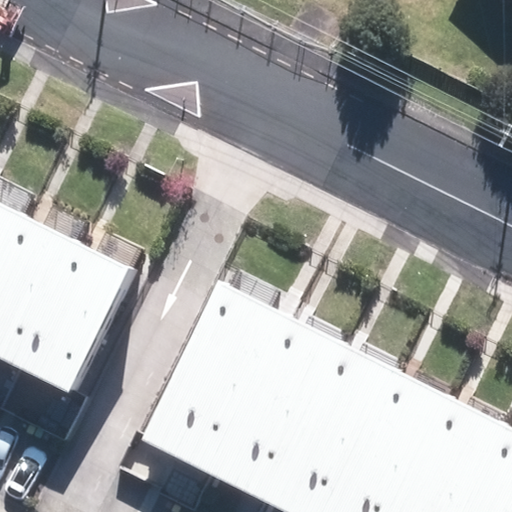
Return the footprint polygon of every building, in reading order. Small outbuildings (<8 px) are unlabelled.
[(0,265),(29,208),(0,193),(0,265)] [(0,334),(25,347),(82,235),(29,208),(0,265),(0,334)] [(79,374),(136,262),(82,235),(25,347),(79,374)] [(231,269),(149,428),(206,457),(288,298),(231,269)] [(288,298),(206,457),(262,486),(345,327),(288,298)] [(345,327),(262,486),(313,511),(320,511),(401,356),(345,327)] [(401,356),(320,511),(392,511),(458,385),(401,356)] [(511,412),(458,385),(392,511),(463,511),(511,418),(511,412)] [(511,511),(511,418),(463,511),(511,511)]
